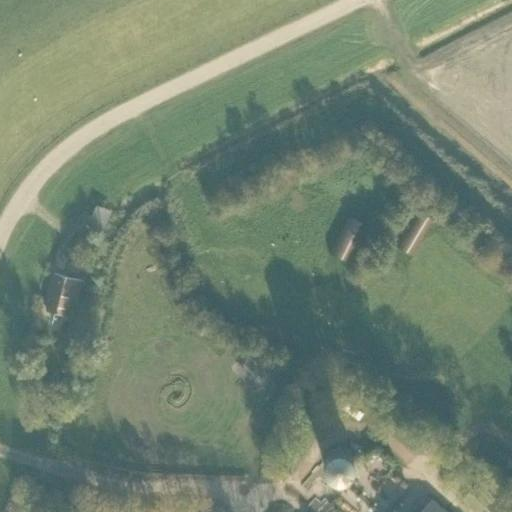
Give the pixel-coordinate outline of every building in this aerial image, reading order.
[(89,216),(105,223),(114,203),(97,196),(89,216)] [(400,236),(416,246),(434,218),(417,208),(400,236)] [(348,214),(334,244),(352,252),(366,223),(348,214)] [(76,307),(83,280),(55,273),(46,311),(67,316),(69,306),(76,307)] [(343,448),(341,447),(339,447),(337,447),(335,448),(333,449),(331,450),(329,451),(327,453),(326,455),(325,457),(324,459),(324,461),(324,463),(324,465),(324,467),(325,470),(326,471),(328,473),(329,475),(331,476),(333,477),(335,478),(337,478),(340,478),(342,478),(344,478),(346,477),(348,476),(350,474),(351,473),(353,471),(354,469),(354,467),(355,464),(355,462),(355,460),(354,458),(353,456),(352,454),(351,452),(349,451),(347,450),(346,448),(343,448)] [(476,511),(511,511),(511,507),(480,479),(462,500),(476,511)] [(444,511),(431,500),(420,511),(444,511)]
